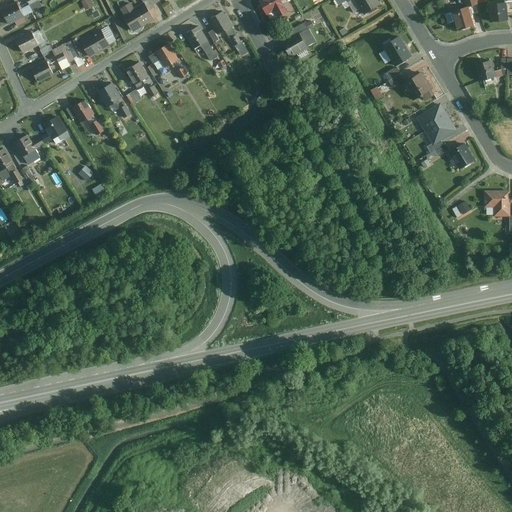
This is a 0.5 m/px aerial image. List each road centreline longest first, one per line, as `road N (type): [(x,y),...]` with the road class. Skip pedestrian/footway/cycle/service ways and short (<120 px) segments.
road 1 (secondary): [(123,214),(170,208),(205,228),(224,254),(227,303),(192,347),(88,381)]
road 2 (secondary): [(88,381),(408,315)]
road 3 (secondary): [(408,315),(325,294),(234,224),(185,201),(156,200),(123,214)]
road 4 (residential): [(30,110),(213,0)]
road 5 (tertiary): [(123,214),(0,279)]
road 6 (residential): [(437,60),(493,156),(511,168)]
